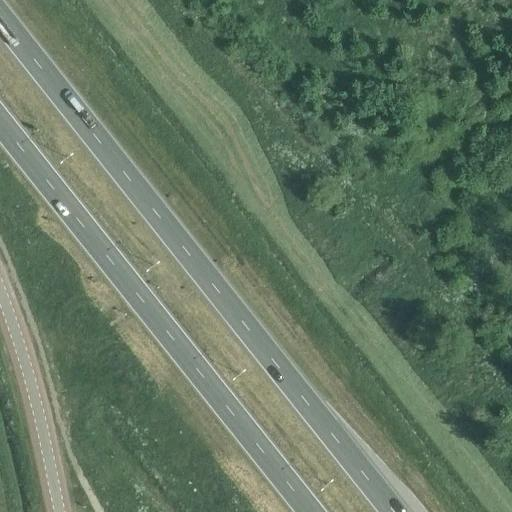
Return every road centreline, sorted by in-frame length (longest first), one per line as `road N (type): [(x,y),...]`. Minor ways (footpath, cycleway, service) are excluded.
road 1 (trunk): [(392,511),(0,19)]
road 2 (trunk): [(0,119),(312,511)]
road 3 (unclassified): [(0,291),(36,400),(59,511)]
